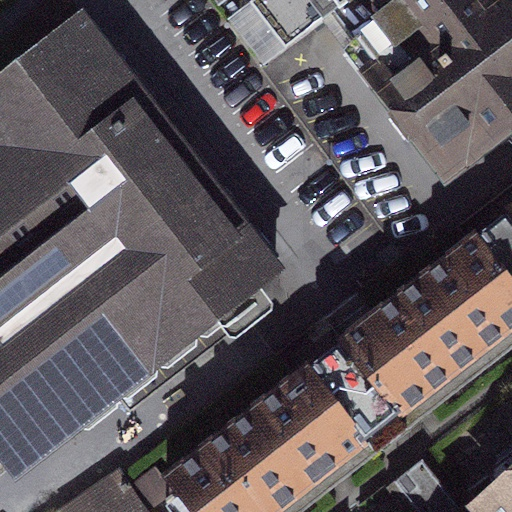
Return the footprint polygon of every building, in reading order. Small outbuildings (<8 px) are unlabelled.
[(352,41),(454,173),(511,127),(511,0),(357,0),(375,22),(352,41)] [(0,488),(266,284),(66,27),(0,77),(0,488)] [(453,370),(511,323),(511,209),(397,300),(453,370)] [(204,511),(272,511),(453,370),(397,300),(175,475),(204,511)] [(153,511),(119,467),(63,509),(65,511),(153,511)] [(511,511),(511,470),(475,504),(482,511),(511,511)]
